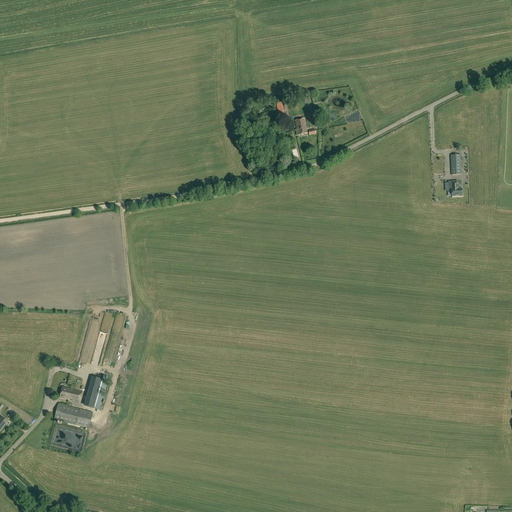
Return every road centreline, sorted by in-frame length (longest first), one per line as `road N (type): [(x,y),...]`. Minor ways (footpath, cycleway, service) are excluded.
road 1 (track): [(0,221),(297,170)]
road 2 (unclassified): [(297,170),(511,75)]
